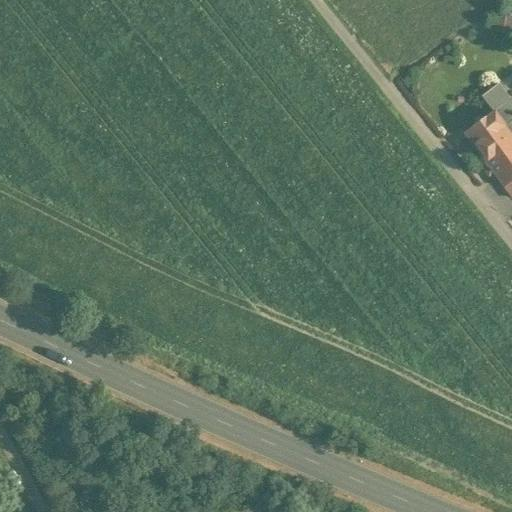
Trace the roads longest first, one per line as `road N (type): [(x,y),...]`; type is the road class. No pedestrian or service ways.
road 1 (primary): [(0,315),(441,511)]
road 2 (unclassified): [(314,0),(511,244)]
